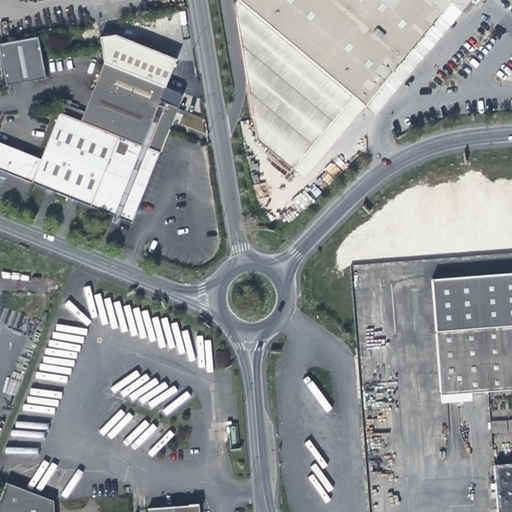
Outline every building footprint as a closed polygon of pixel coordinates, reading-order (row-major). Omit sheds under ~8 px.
[(478,0),(238,0),(239,6),(355,103),(366,112),(453,7),(465,17),(474,5),(478,0)] [(478,0),(474,5),(478,9),(485,0),(478,0)] [(294,178),(355,103),(239,6),(235,11),(258,148),(294,178)] [(465,17),(453,7),(366,112),(378,122),(465,17)] [(106,69),(101,83),(84,122),(64,114),(45,159),(19,149),(0,141),(0,169),(5,171),(3,176),(9,179),(11,174),(34,183),(117,217),(115,223),(122,226),(124,220),(136,225),(140,215),(142,209),(165,155),(164,154),(174,129),(182,109),(164,101),(181,61),(173,57),(119,35),(104,38),(109,64),(106,69)] [(48,80),(40,38),(0,45),(9,87),(48,80)] [(304,186),(366,112),(355,103),(294,178),(304,186)] [(511,511),(511,278),(430,284),(438,400),(511,393),(511,467),(491,469),(494,511),(511,511)] [(492,431),(502,431),(502,421),(492,422),(492,431)] [(54,511),(53,502),(8,484),(0,502),(0,511),(54,511)]
